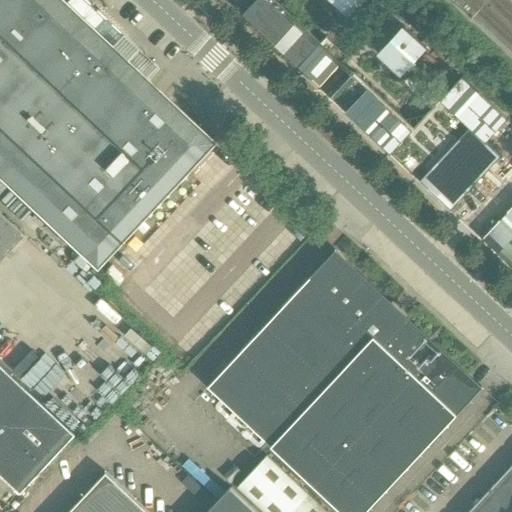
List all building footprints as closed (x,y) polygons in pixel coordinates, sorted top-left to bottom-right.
[(11,0),(0,12),(0,19),(11,30),(39,0),(11,0)] [(63,0),(39,0),(11,30),(0,41),(0,178),(93,266),(211,139),(63,0)] [(0,0),(0,12),(11,0),(0,0)] [(331,72),(346,56),(326,37),(317,46),(297,27),(294,24),(271,2),(268,0),(255,0),(243,14),(257,27),(280,48),(295,63),(320,85),(331,72)] [(331,0),(348,16),(362,0),(331,0)] [(0,41),(11,30),(0,19),(0,41)] [(380,52),(404,75),(416,61),(414,59),(426,46),(404,26),(395,36),(386,27),(378,35),(385,46),(380,52)] [(354,71),(332,96),(451,207),(502,153),(487,139),(507,118),(462,76),(414,127),(354,71)] [(511,265),(511,207),(483,238),(511,265)] [(0,213),(0,257),(22,234),(0,213)] [(208,386),(271,446),(402,307),(401,306),(399,309),(393,305),(391,307),(390,307),(378,295),(366,283),(354,270),(343,257),(336,249),(208,386)] [(402,307),(271,446),(342,511),(364,511),(482,386),(467,375),(453,363),(439,351),(426,341),(414,330),(402,318),(404,315),(400,309),(402,307)] [(0,363),(0,473),(21,493),(76,434),(0,363)] [(327,511),(268,456),(238,488),(264,511),(327,511)] [(511,511),(511,465),(468,511),(511,511)] [(148,511),(106,472),(68,511),(148,511)] [(257,511),(231,488),(208,511),(257,511)]
